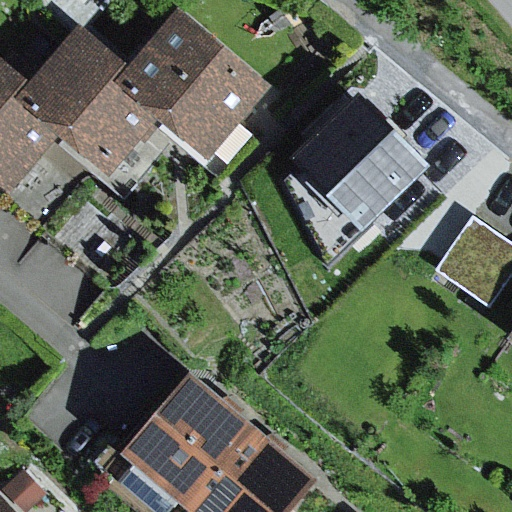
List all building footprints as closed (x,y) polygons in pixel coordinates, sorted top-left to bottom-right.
[(19,93),(0,76),(0,194),(47,141),(98,186),(152,126),(203,171),(272,94),(175,9),(117,74),(71,34),(19,93)] [(511,273),(511,254),(463,218),(418,280),(476,322),(511,273)] [(511,325),(493,350),(511,364),(511,325)] [(184,378),(111,458),(171,511),(180,511),(249,437),(184,378)] [(249,437),(180,511),(307,511),(319,500),(249,437)]
